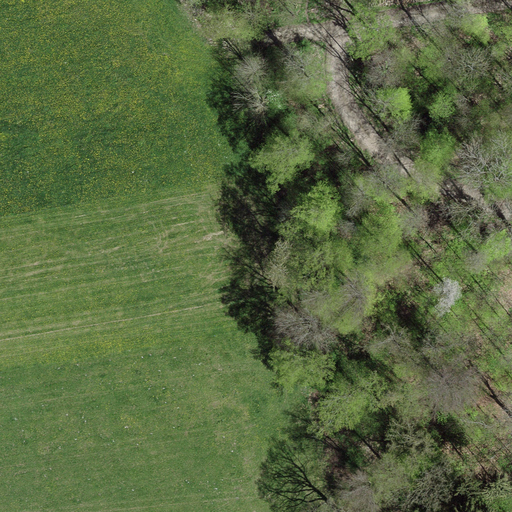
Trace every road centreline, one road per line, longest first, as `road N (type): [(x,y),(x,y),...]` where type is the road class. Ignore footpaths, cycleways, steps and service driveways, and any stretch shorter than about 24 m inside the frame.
road 1 (track): [(511,212),(385,156),(356,125),(336,71),(339,42),(362,24),(511,0)]
road 2 (track): [(218,48),(310,29),(349,30)]
